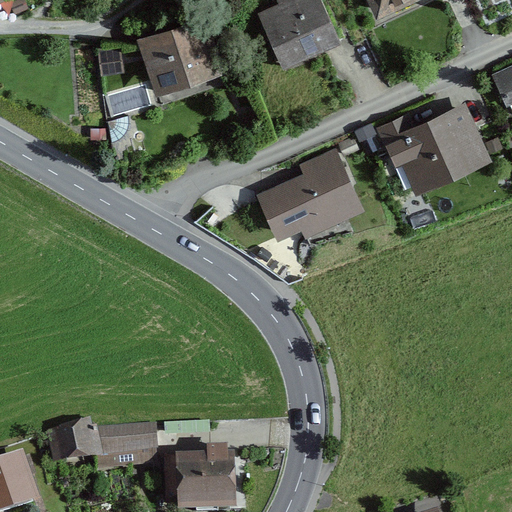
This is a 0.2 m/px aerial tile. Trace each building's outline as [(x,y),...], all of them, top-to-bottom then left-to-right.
[(320,40),(323,48),(340,40),(321,0),(288,0),(289,2),(280,6),(278,2),(258,12),(280,59),(320,40)] [(374,0),(379,10),(400,0),(374,0)] [(196,82),(192,71),(213,64),(201,27),(149,43),(165,92),(196,82)] [(99,49),(102,72),(122,69),(119,46),(99,49)] [(511,67),(494,75),(507,103),(509,101),(511,108),(511,67)] [(452,170),(449,164),(477,151),(460,111),(413,132),(406,117),(382,128),(389,144),(405,137),(413,153),(407,155),(420,184),(452,170)] [(107,121),(111,142),(124,135),(129,122),(128,115),(107,121)] [(178,133),(187,161),(207,155),(197,126),(178,133)] [(317,214),(321,223),(355,208),(344,182),(349,180),(335,149),(307,162),(313,176),(278,192),(277,190),(263,196),(279,231),(317,214)] [(98,466),(153,460),(151,423),(90,426),(89,418),(51,431),(56,454),(96,450),(98,466)] [(218,511),(218,504),(230,503),(228,458),(225,458),(225,448),(210,449),(210,458),(168,461),(170,503),(185,502),(185,505),(196,505),(197,511),(218,511)] [(0,463),(0,506),(32,495),(26,476),(33,474),(27,457),(20,459),(19,457),(0,463)]
